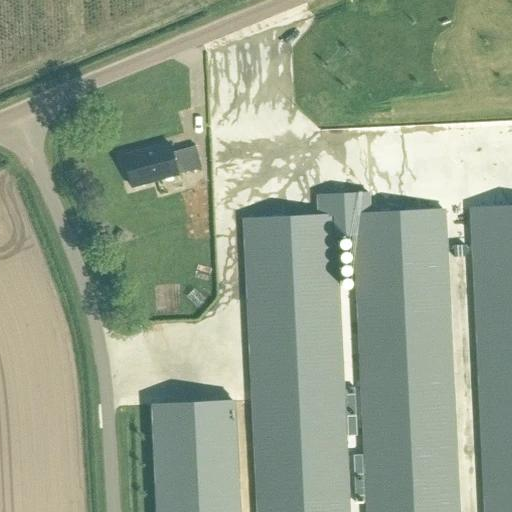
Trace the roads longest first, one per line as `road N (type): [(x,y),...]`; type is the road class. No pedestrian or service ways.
road 1 (unclassified): [(112,511),(103,368),(89,304),(15,116)]
road 2 (unclassified): [(15,116),(289,0)]
